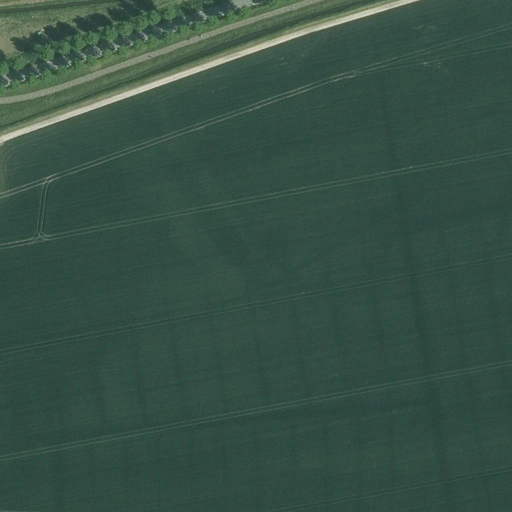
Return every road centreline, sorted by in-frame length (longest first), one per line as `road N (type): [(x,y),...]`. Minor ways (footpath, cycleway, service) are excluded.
road 1 (track): [(415,0),(0,140)]
road 2 (tertiary): [(0,82),(254,0)]
